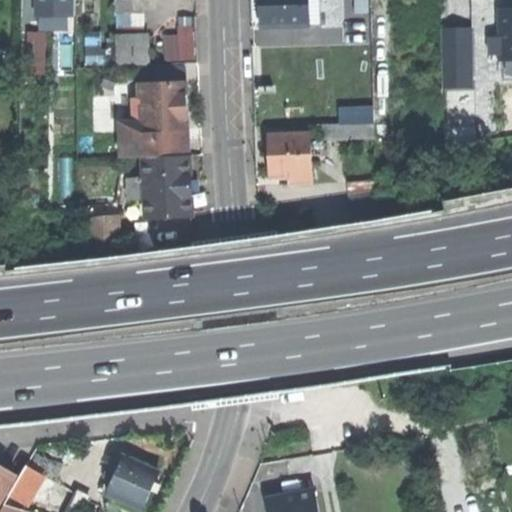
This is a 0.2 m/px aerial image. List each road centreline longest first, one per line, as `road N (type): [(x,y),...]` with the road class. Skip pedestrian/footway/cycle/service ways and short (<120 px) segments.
road 1 (trunk): [(511,243),(0,315)]
road 2 (trunk): [(0,381),(288,348),(511,311)]
road 3 (tertiary): [(224,0),(238,330),(228,427)]
road 4 (residential): [(228,427),(194,418),(0,437)]
